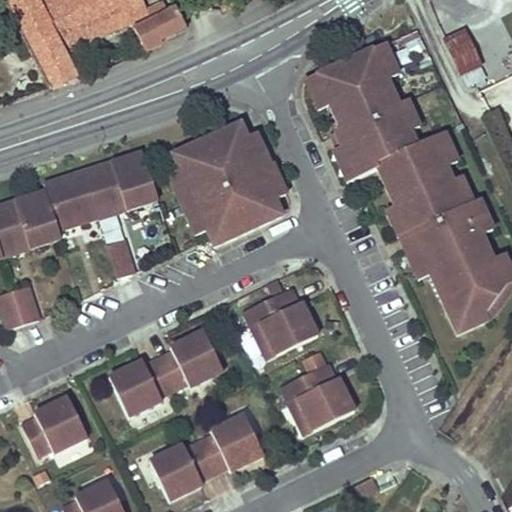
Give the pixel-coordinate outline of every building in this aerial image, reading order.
[(102,0),(49,27),(37,4),(34,0),(0,0),(48,93),(78,84),(63,56),(130,24),(134,33),(133,34),(144,56),(161,49),(159,44),(185,32),(175,13),(168,16),(164,8),(143,18),(139,11),(143,9),(137,0),(102,0)] [(45,0),(37,4),(49,27),(102,0),(45,0)] [(213,0),(222,12),(246,0),(213,0)] [(467,31),(444,41),(460,80),(483,70),(467,31)] [(382,47),(373,51),(387,82),(400,76),(386,45),(382,47)] [(330,136),(336,150),(341,148),(356,180),(374,172),(371,167),(417,146),(410,133),(399,106),(387,82),(373,51),(316,77),(330,108),(340,131),(330,136)] [(482,69),(462,79),(468,91),(488,81),(482,69)] [(316,77),(303,83),(317,114),(330,108),(316,77)] [(399,106),(410,133),(419,128),(408,102),(399,106)] [(231,130),(169,158),(206,240),(210,250),(278,219),(243,141),(237,127),(231,130)] [(445,133),(432,139),(446,170),(459,164),(445,133)] [(430,278),(458,338),(489,324),(485,316),(504,289),(492,262),(481,238),(467,207),(463,209),(451,183),(446,170),(432,139),(428,141),(417,146),(371,167),(374,172),(377,171),(395,208),(414,249),(416,248),(430,278)] [(332,152),(347,184),(352,182),(356,180),(341,148),(336,150),(332,152)] [(139,155),(80,174),(92,210),(122,201),(126,212),(157,202),(142,154),(139,155)] [(43,193),(54,230),(76,224),(77,228),(96,222),(92,210),(80,174),(40,187),(43,193)] [(461,179),(451,183),(463,209),(467,207),(472,204),(461,179)] [(43,193),(0,207),(0,245),(24,238),(27,248),(57,239),(56,234),(54,230),(43,193)] [(122,201),(92,210),(96,222),(126,212),(122,201)] [(467,207),(481,238),(494,232),(480,201),(472,204),(467,207)] [(395,208),(385,213),(404,254),(414,249),(395,208)] [(76,224),(54,230),(56,234),(77,228),(76,224)] [(24,238),(0,245),(0,256),(27,248),(24,238)] [(147,240),(131,245),(136,262),(152,257),(147,240)] [(120,243),(104,248),(115,281),(131,276),(120,243)] [(414,249),(404,254),(419,284),(430,278),(416,248),(414,249)] [(511,272),(505,256),(492,262),(504,289),(511,285),(511,272)] [(511,290),(511,285),(504,289),(485,316),(489,324),(511,290)] [(10,294),(20,327),(36,322),(25,288),(10,294)] [(287,291),(240,314),(248,330),(257,326),(272,359),(310,340),(303,325),(306,323),(298,305),(295,307),(287,291)] [(10,294),(0,296),(0,317),(5,332),(20,327),(10,294)] [(306,323),(303,325),(310,340),(314,338),(306,323)] [(257,326),(248,330),(263,363),(272,359),(257,326)] [(200,334),(185,341),(186,345),(202,337),(200,334)] [(169,355),(154,362),(170,393),(184,386),(186,391),(220,375),(202,337),(186,345),(185,341),(166,350),(169,355)] [(106,384),(124,421),(157,405),(155,400),(170,393),(154,362),(140,369),(137,364),(119,373),(121,377),(106,384)] [(324,367),(276,390),(284,406),(293,402),(309,434),(347,416),(340,401),(343,399),(334,381),(331,382),(324,367)] [(119,373),(104,380),(106,384),(121,377),(119,373)] [(343,399),(340,401),(347,416),(351,414),(343,399)] [(64,400),(49,407),(50,411),(66,403),(64,400)] [(293,402),(284,406),(300,438),(309,434),(293,402)] [(33,421),(18,428),(34,459),(48,452),(50,457),(84,441),(66,403),(50,411),(49,407),(30,416),(33,421)] [(209,438),(194,445),(210,476),(224,470),(226,474),(245,465),(243,461),(258,454),(240,417),(207,433),(209,438)] [(178,447),(144,463),(162,500),(178,493),(179,497),(197,488),(195,483),(210,476),(194,445),(180,452),(178,447)] [(258,454),(243,461),(245,465),(260,457),(258,454)] [(73,504),(58,511),(118,511),(104,483),(71,499),(73,504)] [(178,493),(162,500),(164,504),(179,497),(178,493)]
